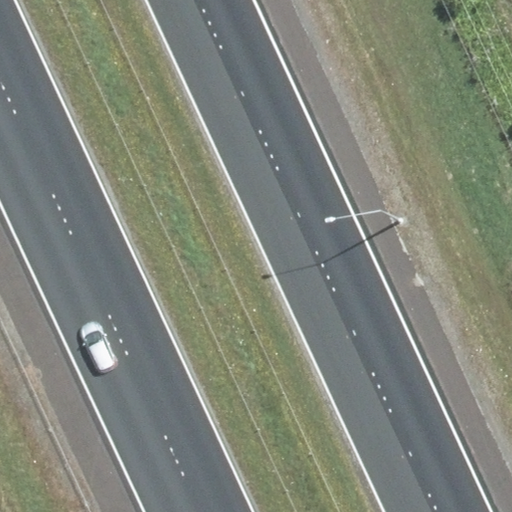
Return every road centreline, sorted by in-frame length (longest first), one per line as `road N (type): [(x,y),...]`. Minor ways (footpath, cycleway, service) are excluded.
road 1 (motorway): [(194,0),(433,511)]
road 2 (motorway): [(194,511),(0,94)]
